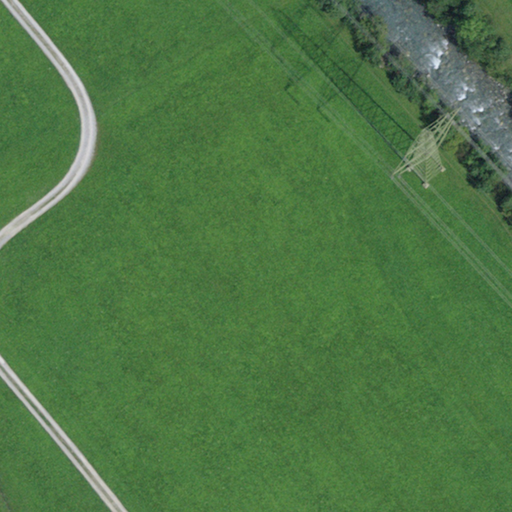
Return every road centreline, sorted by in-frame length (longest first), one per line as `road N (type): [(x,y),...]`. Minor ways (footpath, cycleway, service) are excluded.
road 1 (track): [(0,240),(64,189),(84,165),(89,142),(77,89),(8,0)]
road 2 (track): [(117,511),(0,364)]
